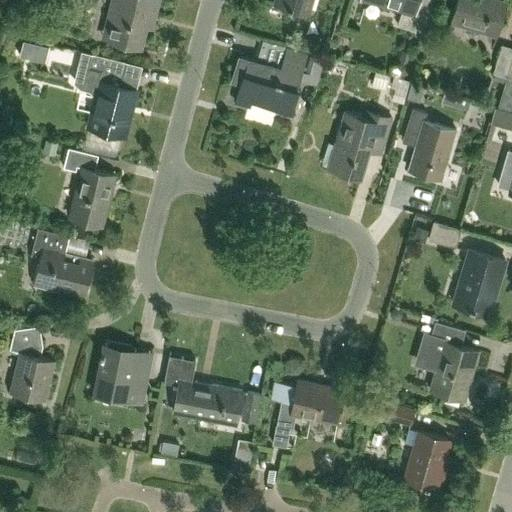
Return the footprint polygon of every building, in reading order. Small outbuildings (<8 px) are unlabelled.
[(153,15),(157,0),(110,0),(101,37),(127,43),(140,46),(148,14),(153,15)] [(273,0),(274,1),(308,11),(311,0),(273,0)] [(425,32),(433,5),(416,0),(415,0),(372,0),(402,9),(398,24),(425,32)] [(496,36),(507,0),(456,0),(450,23),(496,36)] [(505,76),(511,52),(511,46),(501,44),(493,72),(494,73),(505,76)] [(289,113),(307,54),(285,48),(279,67),(247,58),(234,101),(249,105),(250,101),(289,113)] [(127,123),(136,89),(127,87),(120,85),(126,62),(89,53),(81,84),(98,88),(88,127),(124,136),(127,123)] [(416,146),(409,169),(441,179),(456,129),(425,119),(427,112),(412,107),(401,141),(416,146)] [(490,122),(491,122),(495,123),(511,128),(511,111),(495,107),(494,110),(490,122)] [(344,111),(328,167),(361,177),(369,148),(381,151),(391,117),(365,109),(363,117),(344,111)] [(80,167),(68,216),(101,225),(114,175),(94,169),(97,155),(67,147),(62,166),(74,169),(75,166),(80,167)] [(433,220),(428,238),(455,246),(461,228),(433,220)] [(83,295),(93,258),(63,251),(68,235),(37,227),(30,253),(40,255),(33,282),(83,295)] [(490,313),(506,259),(470,248),(454,302),(490,313)] [(437,321),(433,334),(427,332),(418,359),(437,365),(430,387),(464,398),(479,349),(459,343),(463,329),(437,321)] [(44,401),(55,360),(38,356),(42,343),(39,324),(14,328),(9,349),(16,351),(6,391),(44,401)] [(139,403),(149,350),(127,346),(105,341),(94,394),(127,401),(139,403)] [(191,380),(195,359),(169,354),(164,381),(178,384),(173,411),(235,423),(242,390),(191,380)] [(281,399),(276,424),(272,444),(286,446),(290,427),(293,427),(296,413),(337,421),(344,388),(297,379),(296,384),(275,380),(271,397),(281,399)] [(248,388),(249,414),(264,414),(263,387),(248,388)] [(367,411),(410,423),(414,408),(371,396),(367,411)] [(448,438),(418,431),(408,428),(404,441),(414,444),(410,461),(413,462),(408,480),(440,488),(445,469),(441,468),(448,438)]
